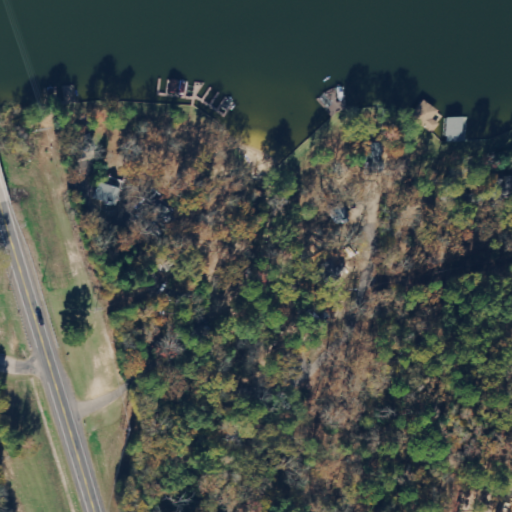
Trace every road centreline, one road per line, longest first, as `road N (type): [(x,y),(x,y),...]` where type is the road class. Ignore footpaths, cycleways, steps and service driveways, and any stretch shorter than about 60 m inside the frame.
road 1 (residential): [(53,368),(430,254),(511,245)]
road 2 (residential): [(145,238),(273,251),(324,236),(429,233),(511,212)]
road 3 (tertiary): [(103,511),(4,216)]
road 4 (residential): [(69,164),(128,162),(167,176),(167,207),(145,238)]
road 5 (residential): [(28,288),(145,238)]
